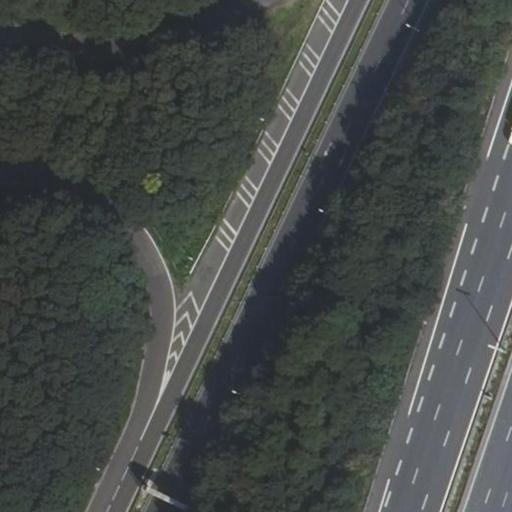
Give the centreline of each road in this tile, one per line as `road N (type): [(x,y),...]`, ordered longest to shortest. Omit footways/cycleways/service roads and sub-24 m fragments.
road 1 (motorway): [(359,0),(110,511)]
road 2 (motorway): [(407,0),(166,511)]
road 3 (secondary): [(0,171),(86,188),(127,223),(155,271),(161,328),(149,392),(104,511)]
road 4 (motorway): [(511,200),(409,511)]
